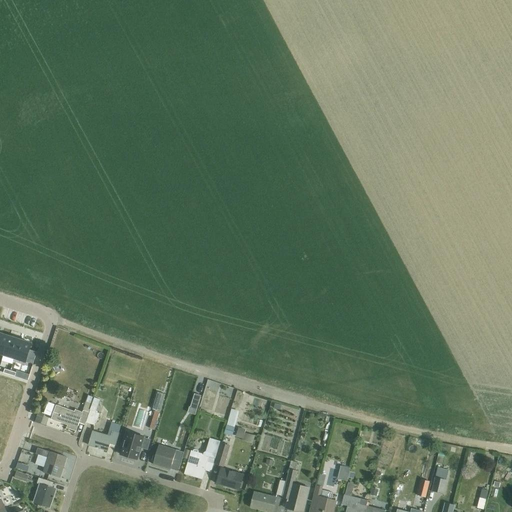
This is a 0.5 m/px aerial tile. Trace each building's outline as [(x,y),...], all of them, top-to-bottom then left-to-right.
[(0,333),(0,353),(4,355),(10,337),(0,333)] [(10,337),(4,355),(15,358),(20,340),(10,337)] [(20,340),(15,358),(26,362),(33,364),(37,352),(30,350),(32,344),(20,340)] [(85,425),(86,422),(94,398),(89,396),(83,413),(75,410),(75,412),(56,405),(51,420),(67,425),(66,428),(78,432),(81,423),(85,425)] [(94,398),(86,422),(96,425),(100,414),(96,412),(100,400),(94,398)] [(158,427),(161,406),(155,405),(152,426),(158,427)] [(191,420),(195,408),(190,407),(186,419),(191,420)] [(239,411),(231,409),(227,425),(234,427),(239,411)] [(38,412),(36,419),(42,421),(45,414),(38,412)] [(89,445),(108,451),(110,443),(116,445),(121,426),(112,423),(109,431),(110,431),(108,436),(93,431),(89,445)] [(240,427),(237,437),(253,441),(255,431),(240,427)] [(121,455),(137,459),(141,448),(147,450),(150,440),(144,438),(144,437),(127,432),(121,455)] [(192,451),(185,474),(203,479),(205,470),(211,472),(220,442),(210,439),(207,452),(204,453),(204,455),(198,453),(199,452),(198,450),(195,449),(194,450),(193,452),(192,451)] [(222,444),(216,464),(224,466),(230,446),(222,444)] [(174,459),(181,461),(183,452),(159,445),(156,456),(154,455),(152,461),(154,462),(153,464),(171,470),(174,459)] [(43,473),(60,479),(64,463),(62,462),(64,457),(50,452),(50,453),(37,449),(35,455),(47,458),(43,473)] [(286,482),(282,497),(282,499),(288,500),(286,508),(300,511),(303,511),(310,488),(295,484),(298,472),(295,471),(298,463),(291,461),(286,482)] [(221,468),(217,484),(239,490),(244,475),(221,468)] [(16,473),(14,478),(25,482),(27,476),(16,473)] [(447,480),(435,477),(432,491),(443,494),(447,480)] [(33,503),(50,509),(56,490),(51,489),(53,483),(38,478),(36,484),(39,485),(33,503)] [(421,478),(417,495),(426,497),(430,481),(421,478)] [(276,495),(282,497),(286,482),(280,480),(276,495)] [(345,495),(342,505),(348,506),(346,511),(365,511),(367,506),(368,503),(368,501),(362,499),(352,497),(355,484),(349,483),(346,495),(345,495)] [(315,511),(333,511),(336,501),(332,500),(333,493),(322,490),(322,487),(316,486),(310,508),(316,510),(315,511)] [(254,492),(251,507),(270,511),(272,511),(276,498),(254,492)] [(479,504),(486,505),(489,494),(482,492),(479,504)] [(367,506),(365,511),(384,511),(385,511),(368,506),(369,503),(368,503),(367,506)]
